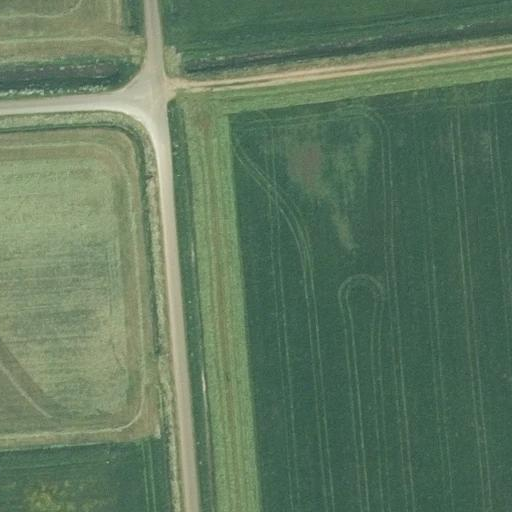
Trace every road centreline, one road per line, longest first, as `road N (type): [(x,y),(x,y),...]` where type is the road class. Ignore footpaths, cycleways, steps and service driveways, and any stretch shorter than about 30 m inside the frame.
road 1 (unclassified): [(191,511),(155,96)]
road 2 (track): [(155,96),(511,45)]
road 3 (unclassified): [(0,107),(155,96)]
